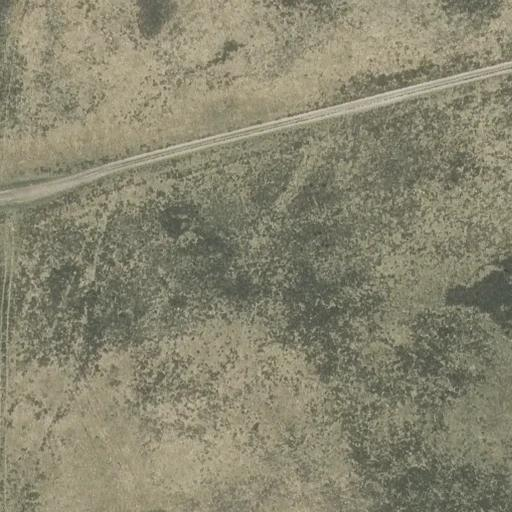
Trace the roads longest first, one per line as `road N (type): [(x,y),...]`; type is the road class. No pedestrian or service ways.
road 1 (track): [(511,66),(0,195)]
road 2 (track): [(5,194),(0,463)]
